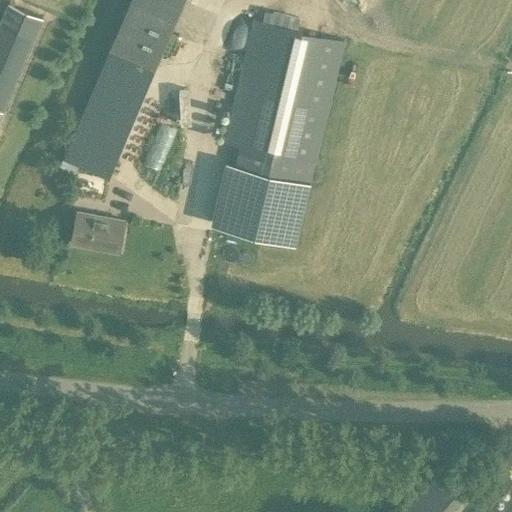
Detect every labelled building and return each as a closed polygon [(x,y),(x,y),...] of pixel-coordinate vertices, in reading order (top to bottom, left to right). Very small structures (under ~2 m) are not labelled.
[(9,2),(0,23),(0,109),(3,111),(43,16),(9,2)] [(154,68),(110,49),(64,157),(108,176),(154,68)] [(268,112),(233,104),(224,139),(259,147),(268,112)] [(147,163),(165,168),(176,125),(158,120),(147,163)] [(218,222),(305,241),(319,178),(232,159),(218,222)] [(119,251),(125,219),(77,210),(72,242),(119,251)] [(511,511),(511,479),(509,477),(479,511),(511,511)]
